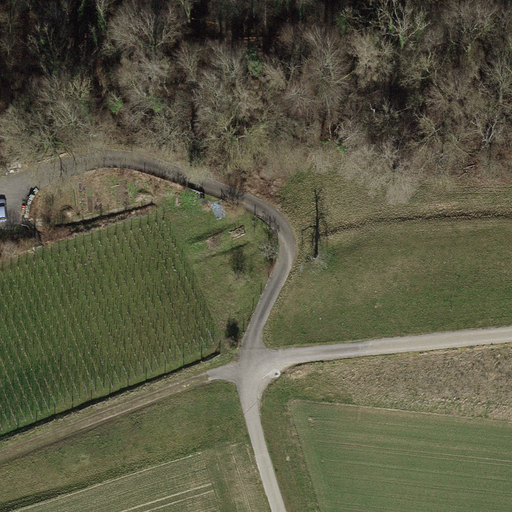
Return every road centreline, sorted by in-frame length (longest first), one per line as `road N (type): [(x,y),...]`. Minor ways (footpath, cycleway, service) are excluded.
road 1 (track): [(13,188),(66,162),(130,157),(250,200),(280,220),(290,248),(253,333),(252,356)]
road 2 (track): [(0,456),(252,356)]
road 3 (track): [(252,356),(511,338)]
road 4 (track): [(278,511),(248,407),(252,356)]
